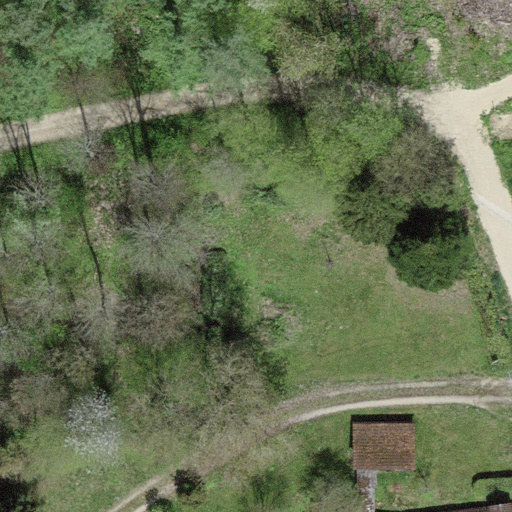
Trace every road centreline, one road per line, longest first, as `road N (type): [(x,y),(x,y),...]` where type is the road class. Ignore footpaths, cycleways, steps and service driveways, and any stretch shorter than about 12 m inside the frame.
road 1 (track): [(436,105),(338,87),(238,86),(0,135)]
road 2 (track): [(511,273),(464,141),(436,105)]
